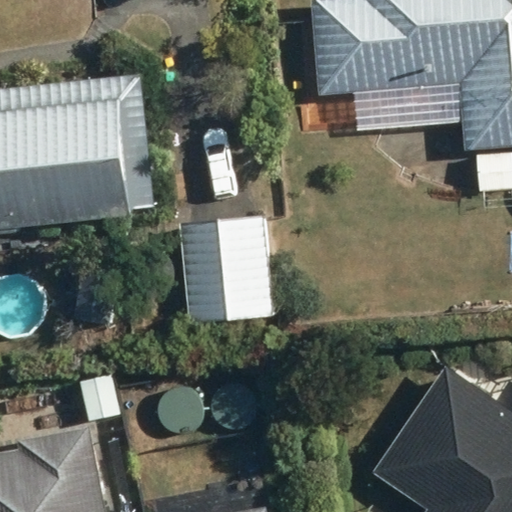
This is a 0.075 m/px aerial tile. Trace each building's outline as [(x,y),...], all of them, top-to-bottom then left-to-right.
[(353,132),(461,122),(464,149),(511,144),(511,0),(317,0),(308,1),(316,92),(349,89),(353,132)] [(133,75),(0,89),(0,225),(120,213),(119,210),(147,207),(133,75)] [(177,224),(185,324),(269,317),(261,217),(177,224)] [(511,217),(497,219),(500,254),(511,252),(511,217)] [(118,267),(67,262),(59,335),(110,340),(118,267)] [(511,511),(511,420),(441,374),(374,473),(429,510),(427,511),(511,511)] [(206,403),(205,404),(203,400),(200,397),(197,395),(193,393),(189,392),(185,391),(181,391),(177,391),(173,393),(170,394),(166,397),(164,399),(161,403),(159,406),(158,410),(157,414),(157,418),(157,422),(159,426),(160,430),(163,433),(165,436),(169,439),(172,441),(176,442),(180,443),(184,443),(188,442),(192,441),(196,439),(199,437),(202,435),(204,431),(207,428),(209,432),(211,435),(215,438),(218,440),(222,442),(226,443),(231,444),(235,443),(239,443),(243,441),(247,439),(251,436),(254,433),(256,430),(258,426),(259,422),(260,417),(260,413),(259,409),(258,405),(256,401),(253,397),(250,394),(247,391),(243,389),(239,388),(235,387),(230,387),(226,388),(222,389),(218,391),(214,393),(211,396),(208,400),(206,403)] [(0,511),(93,511),(80,436),(22,447),(23,454),(0,458),(0,511)]
